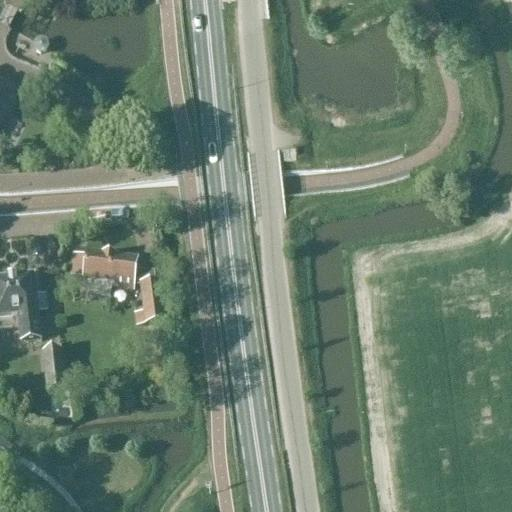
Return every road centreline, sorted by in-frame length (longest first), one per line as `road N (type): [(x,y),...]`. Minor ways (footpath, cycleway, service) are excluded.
road 1 (primary): [(266,511),(204,0)]
road 2 (unclassified): [(306,511),(249,0)]
